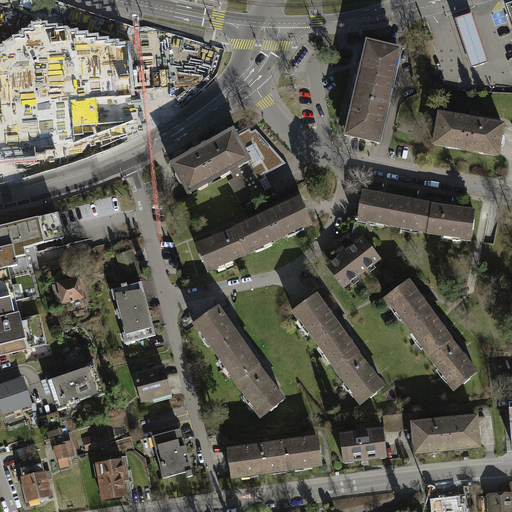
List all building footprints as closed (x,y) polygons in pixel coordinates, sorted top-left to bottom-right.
[(472,13),(455,19),(471,69),(489,63),(472,13)] [(0,161),(37,158),(36,155),(46,155),(46,152),(56,151),(56,148),(66,147),(66,144),(75,143),(75,137),(95,136),(94,130),(114,128),(114,122),(134,121),(128,47),(117,48),(117,45),(107,45),(107,42),(97,43),(97,39),(87,40),(86,37),(77,38),(76,34),(66,35),(66,31),(56,32),(56,29),(46,30),(45,26),(34,27),(34,33),(24,34),(25,39),(15,40),(15,46),(5,46),(6,52),(0,52),(0,161)] [(370,46),(350,136),(377,142),(384,115),(392,78),(398,52),(370,46)] [(439,114),(433,145),(499,157),(504,126),(439,114)] [(247,132),(250,130),(246,123),(233,130),(233,131),(238,138),(236,139),(237,141),(248,135),(247,132)] [(258,179),(285,164),(256,131),(251,133),(250,130),(247,132),(248,135),(237,141),(236,139),(238,138),(233,131),(223,138),(204,149),(204,148),(196,152),(197,153),(173,166),(189,195),(192,194),(191,193),(199,188),(198,187),(206,183),(207,184),(221,176),(221,174),(228,170),(229,171),(230,171),(238,166),(238,165),(247,159),(254,172),(258,179)] [(238,166),(230,171),(234,179),(229,182),(240,203),(265,192),(260,182),(257,183),(252,173),(254,172),(247,159),(238,165),(238,166)] [(266,178),(260,182),(265,192),(272,188),(266,178)] [(363,192),(357,221),(430,234),(429,235),(472,242),(477,211),(454,208),(419,202),(386,196),(363,192)] [(209,274),(250,257),(316,226),(303,198),(286,206),(252,221),(219,235),(196,245),(209,274)] [(58,212),(0,225),(0,354),(48,344),(41,313),(22,318),(19,303),(42,298),(36,271),(40,270),(34,244),(64,237),(58,212)] [(325,267),(343,292),(382,262),(364,238),(345,252),(325,267)] [(133,252),(116,259),(125,283),(142,277),(133,252)] [(57,280),(63,301),(84,295),(78,274),(57,280)] [(382,295),(447,380),(446,381),(453,391),(480,370),(455,337),(456,336),(409,275),(382,295)] [(126,346),(156,338),(152,323),(141,284),(112,292),(126,346)] [(292,314),(339,377),(364,407),(388,388),(371,367),(364,358),(350,340),(328,310),(317,295),(292,314)] [(192,327),(239,390),(265,420),(289,400),(274,383),(264,371),(251,353),(229,323),(217,308),(192,327)] [(68,407),(67,403),(76,400),(76,402),(80,400),(80,399),(95,394),(96,396),(105,393),(94,362),(47,378),(58,410),(68,407)] [(134,378),(142,406),(172,399),(165,370),(134,378)] [(0,382),(0,398),(6,415),(14,413),(15,416),(24,413),(22,409),(30,406),(29,403),(32,401),(23,375),(0,382)] [(411,415),(414,450),(482,444),(478,409),(411,415)] [(43,439),(65,432),(58,412),(37,419),(43,439)] [(481,418),(482,443),(494,443),(493,418),(481,418)] [(340,436),(344,464),(388,459),(384,430),(340,436)] [(181,431),(152,438),(164,482),(192,474),(181,431)] [(227,449),(231,479),(322,467),(319,437),(300,440),(250,446),(227,449)] [(97,447),(94,438),(84,441),(87,450),(97,447)] [(64,441),(64,443),(54,445),(57,458),(58,458),(60,467),(69,465),(67,456),(75,454),(71,439),(64,441)] [(96,465),(102,501),(127,497),(120,461),(96,465)] [(21,468),(29,501),(40,498),(41,501),(48,499),(48,496),(50,495),(47,480),(50,480),(48,472),(45,472),(42,463),(21,468)] [(134,469),(136,488),(151,487),(149,467),(134,469)] [(511,511),(511,493),(487,496),(488,511),(511,511)] [(433,501),(434,511),(463,511),(463,506),(459,507),(458,499),(433,501)]
